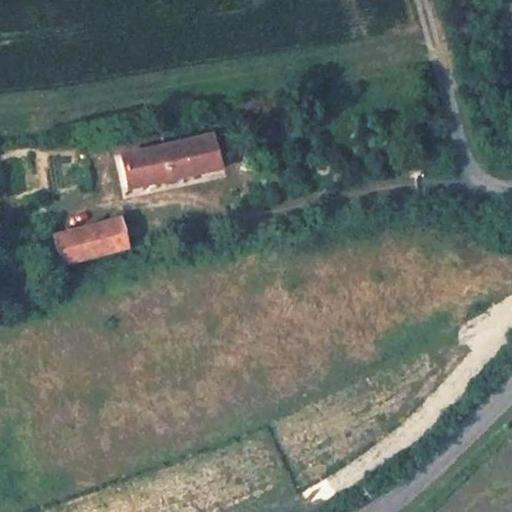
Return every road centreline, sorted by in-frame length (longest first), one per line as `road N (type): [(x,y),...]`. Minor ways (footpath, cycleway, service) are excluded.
road 1 (residential): [(511,189),(443,184),(230,224)]
road 2 (track): [(471,185),(422,0)]
road 3 (unclassified): [(384,511),(511,387)]
